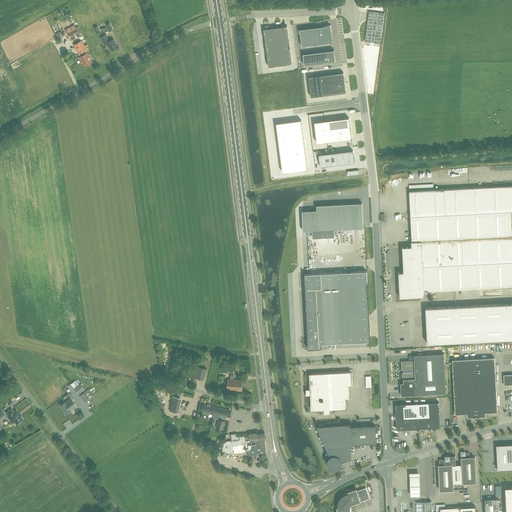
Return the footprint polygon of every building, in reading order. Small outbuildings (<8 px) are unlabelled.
[(78,26),(76,27),(73,29),(71,25),(70,26),(72,30),(68,31),(72,38),(79,33),(81,32),(78,26)] [(330,25),(300,29),(302,46),(333,42),(333,41),(332,41),(331,32),(330,25)] [(270,28),(264,29),(265,38),(266,43),(267,52),(267,57),(269,67),(275,66),(280,65),(286,64),(292,63),(290,49),(289,40),(287,26),(281,27),(275,27),(270,28)] [(111,50),(117,47),(113,39),(109,41),(105,34),(100,37),(105,45),(107,44),(111,50)] [(84,66),(92,61),(85,50),(86,50),(81,41),(74,45),(79,54),(78,54),(80,56),(79,57),(84,66)] [(334,50),(303,54),(304,65),(334,61),(333,51),(334,51),(334,50)] [(343,72),(308,77),(311,97),(346,92),(343,72)] [(349,117),(314,122),(317,143),(352,138),(349,117)] [(301,120),(276,123),(283,172),(308,169),(301,120)] [(353,150),(319,154),(320,167),(355,162),(353,150)] [(511,286),(511,231),(511,211),(511,185),(409,191),(412,241),(411,241),(411,242),(412,242),(412,246),(402,247),(404,272),(399,272),(400,297),(425,296),(425,291),(511,286)] [(317,210),(302,211),(302,212),(303,211),(304,230),(303,230),(303,231),(363,228),(363,227),(362,227),(361,204),(362,203),(317,205),(317,210)] [(366,341),(370,341),(370,337),(369,315),(367,271),(309,274),(304,274),(308,344),(308,349),(322,348),(321,344),(366,341)] [(511,339),(511,303),(426,308),(427,343),(511,339)] [(446,393),(444,353),(414,355),(414,361),(402,362),(404,383),(401,383),(401,395),(446,393)] [(486,416),(486,412),(497,412),(495,357),(452,360),(455,414),(467,413),(467,417),(486,416)] [(183,359),(182,361),(178,376),(186,378),(190,364),(188,363),(189,361),(183,359)] [(195,385),(197,378),(204,380),(207,368),(199,366),(195,365),(191,364),(188,376),(192,377),(190,383),(195,385)] [(311,374),(310,375),(310,389),(306,389),(306,395),(311,395),(311,408),(313,410),(324,409),(324,413),(330,413),(330,409),(344,408),(346,406),(345,398),(349,397),(349,385),(353,384),(352,373),(350,372),(311,374)] [(242,391),(243,380),(233,379),(234,375),(231,374),(230,379),(228,379),(227,390),(242,391)] [(71,384),(74,388),(79,395),(85,390),(81,383),(77,386),(74,382),(71,384)] [(93,396),(88,389),(80,396),(85,402),(93,396)] [(173,397),(170,411),(177,412),(180,398),(173,397)] [(70,411),(77,406),(71,398),(64,403),(64,402),(60,405),(67,414),(71,411),(70,411)] [(417,403),(419,429),(434,428),(440,427),(439,402),(417,403)] [(419,429),(417,403),(396,404),(397,429),(403,429),(419,429)] [(203,404),(201,411),(204,411),(203,414),(209,415),(209,412),(215,414),(213,418),(219,419),(220,415),(228,417),(230,410),(203,404)] [(14,412),(11,409),(6,413),(8,416),(7,416),(12,423),(14,422),(16,424),(18,423),(19,424),(22,421),(23,419),(21,416),(19,413),(16,410),(14,412)] [(217,427),(217,428),(224,429),(226,421),(219,419),(217,425),(217,427)] [(339,460),(340,462),(342,461),(341,460),(350,457),(349,447),(352,447),(352,444),(376,443),(375,425),(351,427),(351,424),(330,425),(330,427),(319,427),(332,456),(330,456),(331,459),(334,458),(334,457),(336,457),(337,458),(339,459),(339,460)] [(236,437),(236,433),(231,434),(232,440),(224,441),(223,448),(217,447),(216,452),(219,452),(221,453),(222,451),(233,454),(233,446),(246,444),(246,448),(247,453),(249,455),(257,455),(258,453),(260,454),(259,454),(260,457),(262,459),(265,459),(267,457),(266,454),(265,452),(266,451),(265,439),(266,439),(265,433),(257,434),(257,432),(249,433),(249,435),(236,437)] [(498,470),(511,469),(511,443),(496,445),(498,470)] [(462,458),(462,464),(463,483),(476,482),(475,457),(469,457),(469,452),(465,452),(465,455),(461,455),(461,458),(462,458)] [(440,465),(439,465),(440,490),(453,490),(453,483),(463,483),(462,464),(455,464),(455,456),(449,456),(449,455),(445,455),(446,459),(445,459),(439,459),(440,465)] [(339,507),(337,507),(337,511),(350,511),(350,507),(352,504),(370,498),(366,487),(357,490),(356,489),(347,492),(348,494),(344,495),(342,497),(340,500),(339,503),(339,507)] [(498,511),(498,498),(485,499),(485,511),(498,511)] [(422,502),(422,511),(432,511),(432,501),(427,501),(422,502)]
